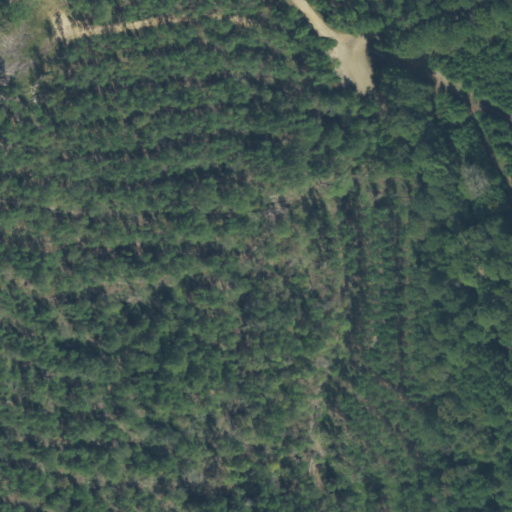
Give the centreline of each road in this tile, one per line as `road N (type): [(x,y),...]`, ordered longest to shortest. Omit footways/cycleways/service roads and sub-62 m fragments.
road 1 (residential): [(511,424),(361,152),(341,63),(281,0)]
road 2 (residential): [(341,63),(511,14)]
